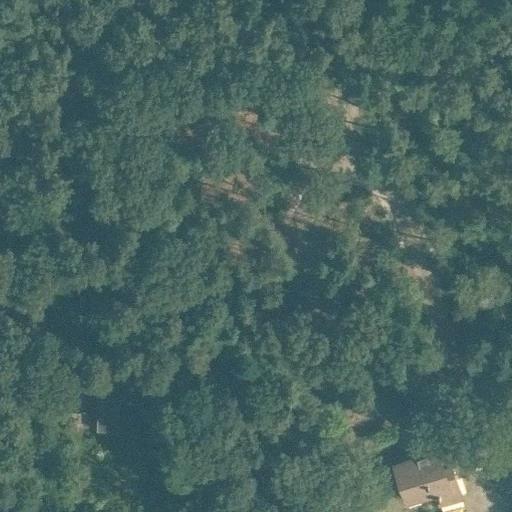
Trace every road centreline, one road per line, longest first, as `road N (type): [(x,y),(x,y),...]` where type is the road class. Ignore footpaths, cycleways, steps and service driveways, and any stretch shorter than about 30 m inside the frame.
road 1 (unknown): [(66,48),(297,511)]
road 2 (unclassified): [(0,51),(511,34)]
